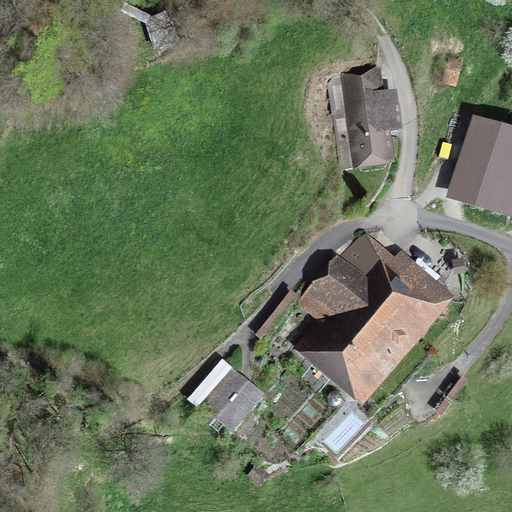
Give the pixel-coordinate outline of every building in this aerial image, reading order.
[(397,130),(394,103),(353,108),(357,141),(353,141),(356,162),(387,158),(384,132),(397,130)] [(511,127),(472,114),(446,196),(511,217),(511,127)] [(426,310),(435,318),(449,301),(398,257),(392,264),(367,243),(339,257),(336,261),(337,262),(339,264),(338,265),(314,294),(312,292),(303,303),(330,325),(312,347),(360,388),(369,377),(393,397),(430,353),(406,333),(426,310)] [(233,432),(263,397),(230,369),(200,405),(233,432)] [(448,416),(467,389),(454,380),(435,407),(448,416)]
